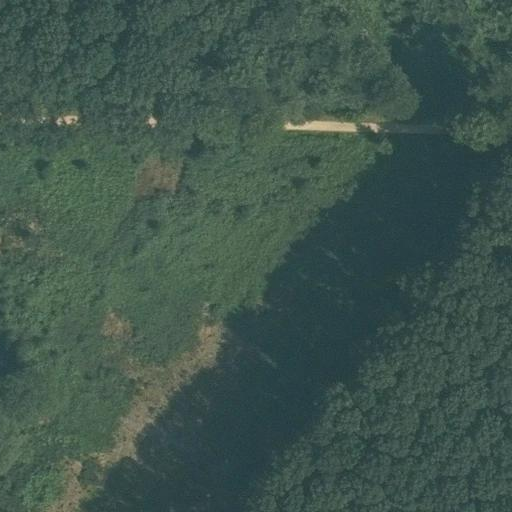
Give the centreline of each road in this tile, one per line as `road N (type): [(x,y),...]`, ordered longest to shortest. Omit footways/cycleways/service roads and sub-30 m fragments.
road 1 (track): [(511,129),(0,115)]
road 2 (track): [(212,0),(166,121)]
